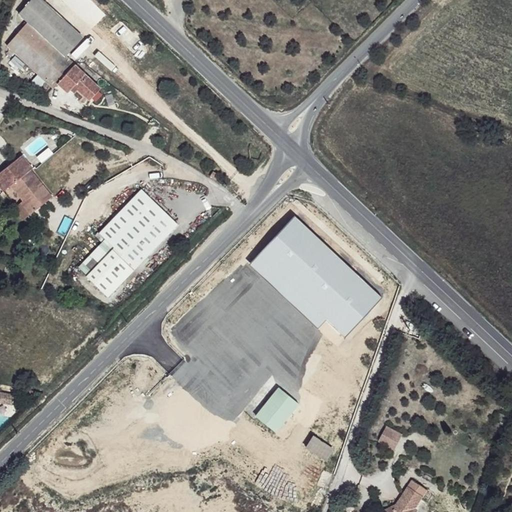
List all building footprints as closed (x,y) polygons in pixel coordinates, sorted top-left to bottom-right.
[(79,31),(30,0),(25,0),(14,19),(21,25),(66,52),(79,31)] [(66,52),(21,25),(5,51),(53,83),(59,78),(72,57),(66,52)] [(106,79),(72,57),(59,78),(72,87),(77,79),(98,92),(106,79)] [(479,131),(466,126),(463,133),(477,139),(479,131)] [(0,165),(0,186),(10,180),(29,165),(18,151),(0,165)] [(30,209),(48,193),(29,165),(10,180),(20,194),(30,209)] [(20,194),(10,180),(0,186),(0,190),(4,196),(8,203),(20,194)] [(180,224),(142,189),(99,236),(105,242),(114,251),(89,277),(109,298),(180,224)] [(20,194),(8,203),(20,217),(30,209),(20,194)] [(382,297),(295,216),(249,265),(318,329),(326,320),(345,337),(382,297)] [(79,267),(89,277),(114,251),(105,242),(79,267)] [(199,289),(141,346),(149,354),(207,297),(199,289)] [(298,404),(278,389),(256,417),(276,432),(298,404)] [(15,395),(0,392),(0,403),(12,405),(15,395)] [(396,448),(402,431),(384,424),(377,441),(396,448)] [(314,436),(307,447),(326,460),(333,449),(314,436)] [(428,484),(412,474),(399,495),(382,504),(386,511),(428,511),(416,503),(428,484)]
